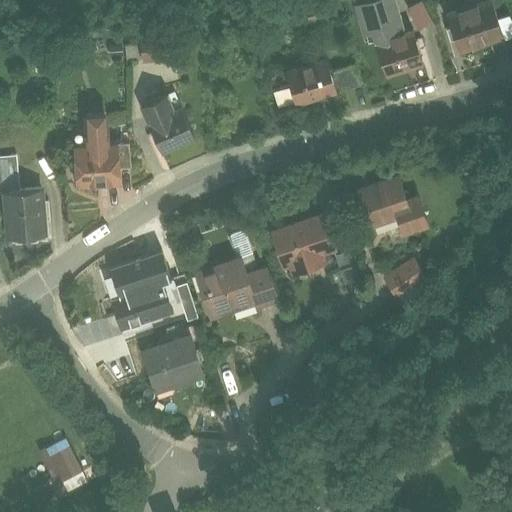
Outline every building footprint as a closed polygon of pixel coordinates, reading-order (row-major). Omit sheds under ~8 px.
[(374,40),(378,53),(408,44),(407,39),(395,0),(390,0),(352,11),(361,44),(374,40)] [(443,16),(457,63),(504,48),(497,26),(489,2),(443,16)] [(403,15),(417,40),(431,32),(417,7),(403,15)] [(325,11),(304,17),(308,31),(329,24),(325,11)] [(511,32),(509,22),(497,26),(504,48),(511,45),(511,32)] [(414,37),(407,39),(408,44),(378,53),(387,84),(424,73),(414,37)] [(138,60),(138,69),(165,67),(162,39),(136,42),(137,49),(138,60)] [(138,60),(137,49),(121,50),(123,62),(138,60)] [(295,110),(334,97),(328,75),(323,60),(283,72),(288,89),(293,105),(295,110)] [(352,68),(328,75),(334,97),(335,99),(359,91),(352,68)] [(293,105),(288,89),(269,95),(274,111),(293,105)] [(158,157),(194,142),(179,107),(170,111),(164,94),(137,105),(158,157)] [(70,189),(117,186),(116,172),(114,145),(105,145),(103,113),(80,115),(82,147),(67,148),(70,189)] [(112,128),(126,129),(126,116),(112,115),(112,128)] [(126,144),(114,145),(116,172),(127,171),(126,144)] [(0,194),(4,195),(19,194),(16,159),(0,160),(0,194)] [(406,182),(363,196),(376,238),(404,229),(409,247),(436,238),(424,202),(413,206),(406,182)] [(19,194),(4,195),(6,245),(48,243),(46,193),(19,194)] [(322,214),(270,232),(284,271),(290,269),(293,277),(323,267),(320,257),(335,252),(322,214)] [(161,252),(111,269),(113,277),(105,280),(121,330),(174,312),(165,282),(171,281),(161,252)] [(417,253),(386,271),(407,305),(438,286),(417,253)] [(213,317),(255,301),(246,274),(240,258),(197,274),(213,317)] [(264,268),(246,274),(255,301),(257,305),(275,299),(264,268)] [(194,334),(144,351),(159,393),(209,376),(194,334)]
